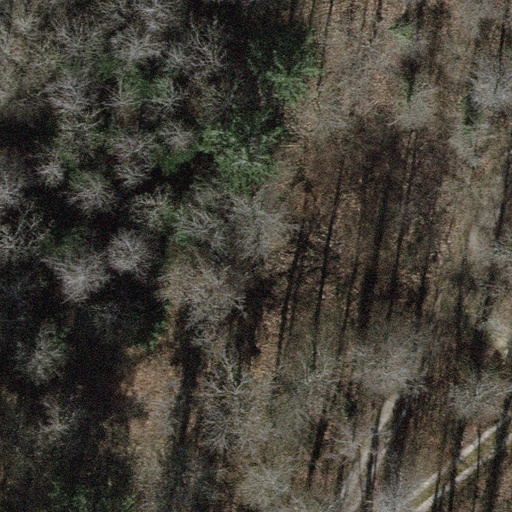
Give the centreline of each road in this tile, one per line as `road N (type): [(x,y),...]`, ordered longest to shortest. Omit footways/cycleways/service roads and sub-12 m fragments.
road 1 (track): [(511,154),(466,266),(341,511)]
road 2 (track): [(412,511),(511,431)]
